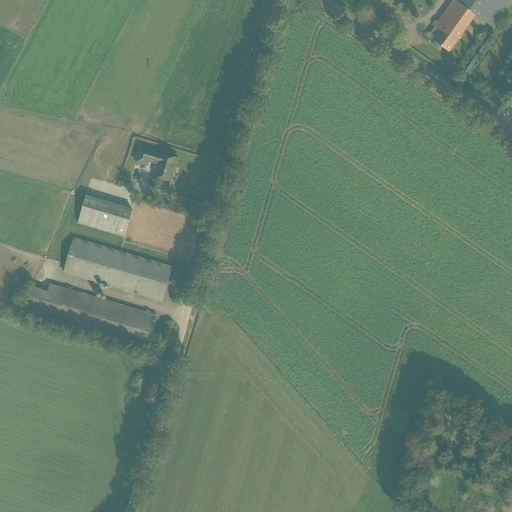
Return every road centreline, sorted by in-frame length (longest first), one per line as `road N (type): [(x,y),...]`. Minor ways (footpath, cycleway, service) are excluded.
road 1 (unclassified): [(135,511),(278,0)]
road 2 (unclassified): [(511,136),(317,0)]
